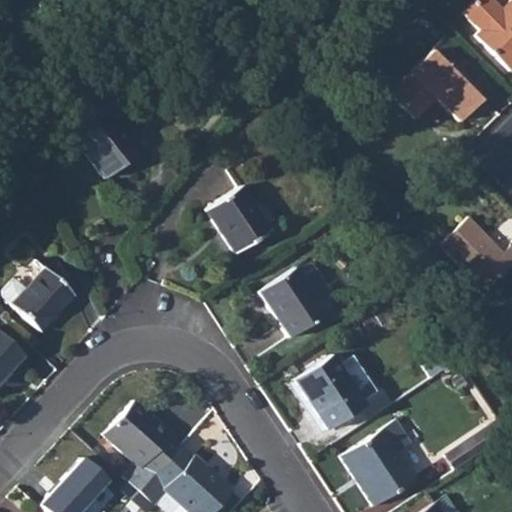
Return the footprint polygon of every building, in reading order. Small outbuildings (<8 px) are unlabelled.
[(476,32),(471,38),(506,73),(511,67),(511,0),(508,0),(498,11),(486,0),(472,0),(458,15),(476,32)] [(481,76),(443,38),(406,75),(407,77),(387,96),(412,121),(433,100),(457,123),(478,102),(467,91),(481,76)] [(95,108),(60,136),(99,184),(134,156),(95,108)] [(232,193),(197,216),(224,259),(259,237),(232,193)] [(465,219),(438,246),(485,293),(511,266),(511,249),(509,246),(501,254),(465,219)] [(288,271),(253,295),(284,341),(319,317),(288,271)] [(6,311),(23,327),(33,336),(68,298),(53,284),(41,273),(20,296),(6,310),(6,311)] [(0,304),(6,310),(20,296),(12,288),(7,289),(0,295),(0,304)] [(511,357),(511,337),(502,347),(511,357)] [(0,379),(16,362),(6,353),(0,347),(0,379)] [(348,362),(333,372),(358,408),(372,398),(348,362)] [(358,408),(333,372),(327,363),(289,387),(322,435),(359,411),(358,408)] [(101,440),(103,443),(132,469),(121,482),(119,483),(133,497),(147,481),(175,451),(176,451),(167,442),(169,440),(131,407),(101,440)] [(394,423),(338,461),(371,510),(413,483),(395,456),(409,446),(394,423)] [(497,425),(441,462),(451,476),(506,439),(497,425)] [(103,443),(92,455),(121,482),(132,469),(103,443)] [(175,451),(147,481),(161,493),(158,496),(176,511),(211,511),(227,494),(190,461),(187,462),(175,451)]
